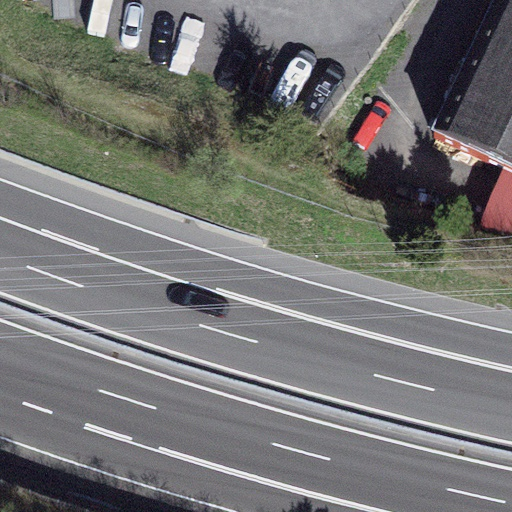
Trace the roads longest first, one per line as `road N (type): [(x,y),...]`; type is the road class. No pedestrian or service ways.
road 1 (motorway): [(132,400),(330,462),(511,506)]
road 2 (motorway): [(511,404),(162,313)]
road 3 (motorway): [(511,351),(283,291),(162,313)]
road 4 (motorway): [(132,400),(193,483),(303,511)]
road 5 (motorway): [(162,313),(0,255)]
road 6 (motorway): [(0,358),(132,400)]
